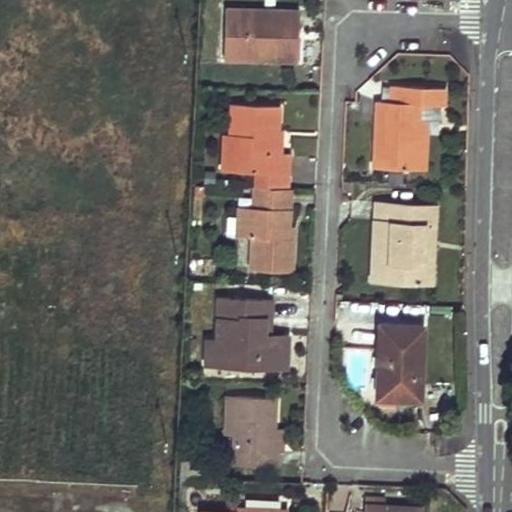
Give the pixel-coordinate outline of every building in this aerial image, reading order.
[(225,58),(289,59),(290,27),(299,27),(299,10),(226,8),(225,58)] [(289,59),(298,60),(299,27),(290,27),(289,59)] [(371,165),(412,167),(414,120),(415,101),(432,102),(440,102),(442,84),(390,82),(388,99),(375,98),(371,165)] [(432,102),(415,101),(414,120),(424,120),(432,120),(432,102)] [(278,152),(281,104),(231,102),(230,132),(224,132),(223,153),(234,153),(233,170),(255,171),(288,172),(289,152),(278,152)] [(412,167),(422,168),(424,120),(414,120),(412,167)] [(234,153),(223,153),(223,169),(233,170),(234,153)] [(289,188),(288,172),(255,171),(253,187),(289,188)] [(289,235),(292,188),(289,188),(253,187),(252,208),(251,215),(236,214),(236,234),(251,235),(249,269),(291,271),(293,235),(289,235)] [(431,222),(432,203),(374,201),(370,278),(429,282),(430,261),(420,260),(421,222),(431,222)] [(251,215),(252,208),(237,207),(236,214),(251,215)] [(430,261),(431,222),(421,222),(420,260),(430,261)] [(268,318),(269,300),(216,298),(215,340),(206,340),(205,366),(285,369),(286,335),(262,334),(262,318),(268,318)] [(423,324),(378,322),(375,397),(397,397),(398,391),(412,391),(413,375),(421,376),(423,324)] [(398,391),(397,397),(420,399),(421,376),(413,375),(412,391),(398,391)] [(233,434),(235,396),(224,396),(223,434),(233,434)] [(273,430),(274,398),(235,396),(233,434),(231,464),(276,466),(277,449),(272,449),(273,430)] [(272,449),(277,449),(282,449),(283,430),(273,430),(272,449)] [(301,470),(289,470),(288,482),(300,483),(301,470)] [(420,511),(383,508),(384,500),(364,498),(363,511),(420,511)]
